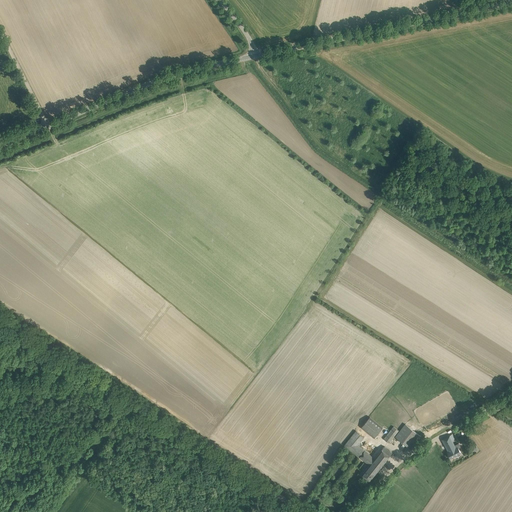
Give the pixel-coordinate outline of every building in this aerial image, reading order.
[(374,437),(383,427),(370,417),(361,427),(374,437)] [(421,436),(417,433),(405,424),(395,437),(411,449),(421,436)] [(389,442),(398,430),(394,426),(384,439),(389,442)] [(392,452),(388,449),(384,446),(382,449),(381,449),(374,458),(358,445),(364,437),(356,430),(344,445),(369,465),(362,474),(370,480),(392,452)] [(454,439),(452,434),(443,439),(445,442),(444,443),(449,452),(447,453),(450,458),(461,452),(458,447),(460,446),(459,443),(454,445),(452,440),(454,439)]
